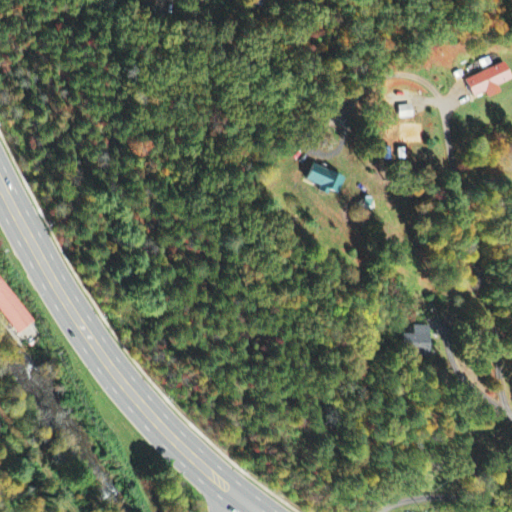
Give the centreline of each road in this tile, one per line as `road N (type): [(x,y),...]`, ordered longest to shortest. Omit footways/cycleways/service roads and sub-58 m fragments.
road 1 (residential): [(511,429),(497,407),(440,104),(414,76),(389,74),(311,133),(309,144),(323,156),(339,145),(357,95)]
road 2 (trunk): [(258,511),(169,434),(97,349),(0,180)]
road 3 (residential): [(389,511),(511,500)]
